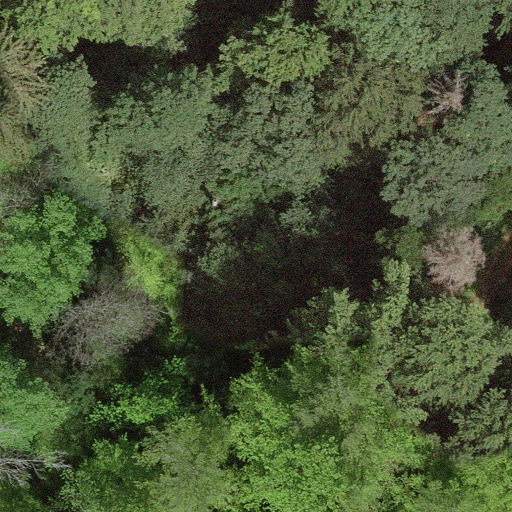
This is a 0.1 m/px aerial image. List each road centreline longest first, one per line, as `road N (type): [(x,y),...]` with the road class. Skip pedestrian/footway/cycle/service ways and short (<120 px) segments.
road 1 (track): [(366,511),(511,249)]
road 2 (track): [(98,0),(0,179)]
